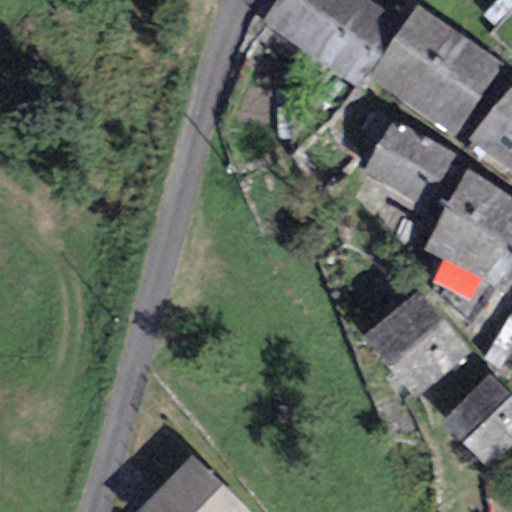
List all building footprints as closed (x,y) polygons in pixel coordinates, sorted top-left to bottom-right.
[(401,29),(356,0),(284,0),(262,32),(358,97),(369,78),(401,29)] [(369,78),(457,135),(504,63),(416,6),(401,29),(369,78)] [(511,83),(470,140),(511,176),(511,83)] [(468,171),(392,130),(361,187),(438,229),(421,260),(503,305),(511,288),(511,205),(463,179),(468,171)] [(463,358),(415,301),(361,347),(410,403),(463,358)] [(511,445),(511,404),(489,382),(440,432),(484,475),(511,445)] [(239,511),(190,464),(143,511),(239,511)]
